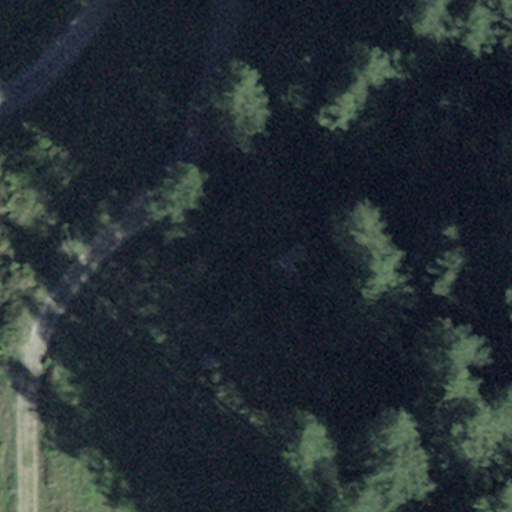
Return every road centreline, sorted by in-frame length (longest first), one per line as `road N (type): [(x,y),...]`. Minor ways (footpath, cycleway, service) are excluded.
road 1 (track): [(15,511),(27,369),(48,299),(159,201),(189,156),(225,0)]
road 2 (track): [(102,0),(63,54),(0,94)]
